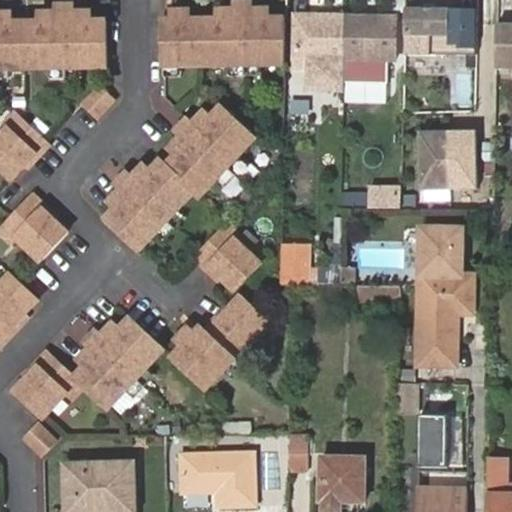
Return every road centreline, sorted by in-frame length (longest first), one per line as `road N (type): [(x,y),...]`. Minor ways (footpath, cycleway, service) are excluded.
road 1 (residential): [(132,0),(135,107),(59,192),(114,249)]
road 2 (residential): [(114,249),(0,370)]
road 3 (unknown): [(479,511),(477,352)]
